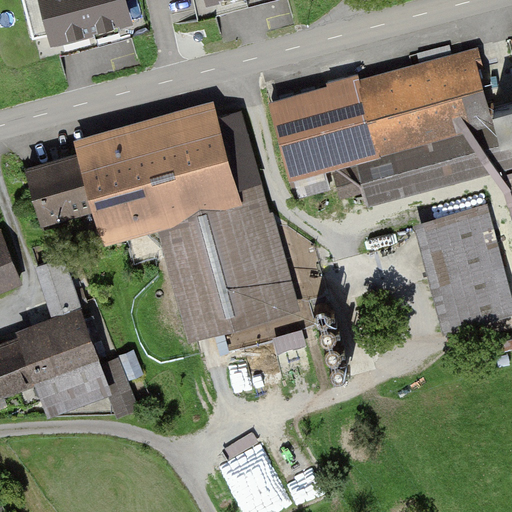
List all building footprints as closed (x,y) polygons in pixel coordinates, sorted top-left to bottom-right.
[(27,0),(40,51),(140,28),(133,0),(27,0)] [(212,0),(217,16),(281,0),(212,0)] [(486,41),(374,73),(394,144),(507,112),(486,41)] [(374,73),(276,103),(297,173),(392,144),(374,73)] [(91,147),(32,163),(48,219),(102,204),(112,241),(167,225),(198,335),(311,304),(254,104),(231,110),(226,94),(87,133),(91,147)] [(499,121),(357,159),(369,203),(511,165),(499,121)] [(511,275),(488,202),(420,224),(453,324),(511,305),(511,275)] [(3,226),(0,227),(0,287),(25,278),(3,226)] [(92,306),(27,328),(56,410),(120,388),(92,306)] [(293,392),(323,385),(311,331),(281,338),(293,392)] [(21,338),(0,345),(0,398),(38,385),(21,338)] [(225,470),(245,511),(286,511),(297,507),(269,449),(225,470)] [(9,511),(0,489),(0,511),(9,511)] [(52,511),(44,491),(26,498),(32,511),(52,511)]
